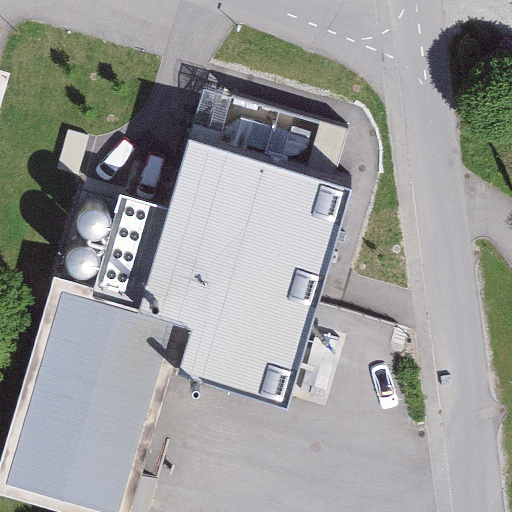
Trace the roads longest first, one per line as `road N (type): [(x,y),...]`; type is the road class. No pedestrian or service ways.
road 1 (residential): [(416,69),(485,511)]
road 2 (residential): [(416,69),(256,0)]
